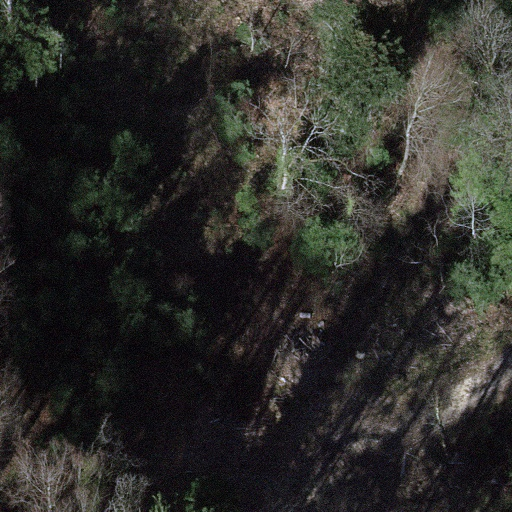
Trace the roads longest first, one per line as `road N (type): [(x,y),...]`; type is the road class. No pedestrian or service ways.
road 1 (track): [(17,482),(225,498),(428,416),(511,364)]
road 2 (track): [(306,467),(488,511)]
